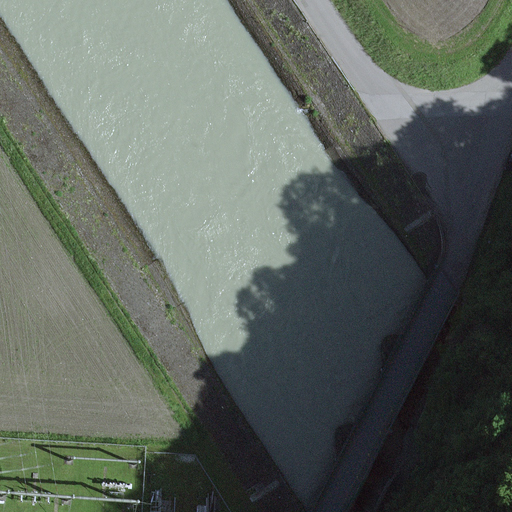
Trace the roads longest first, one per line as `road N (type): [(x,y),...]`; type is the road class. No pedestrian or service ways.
road 1 (residential): [(329,511),(417,341),(465,225)]
road 2 (unclassified): [(465,225),(315,0)]
road 3 (residential): [(465,225),(511,93)]
